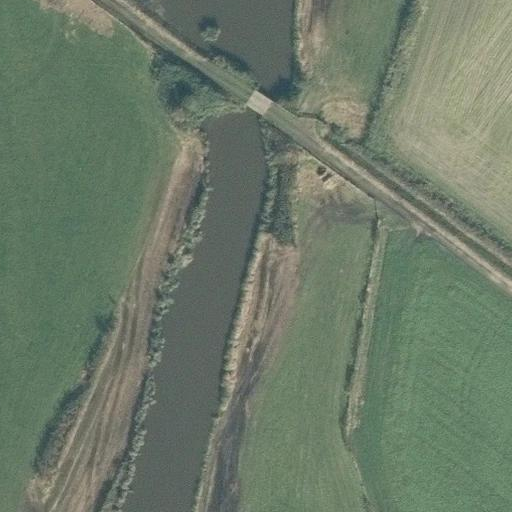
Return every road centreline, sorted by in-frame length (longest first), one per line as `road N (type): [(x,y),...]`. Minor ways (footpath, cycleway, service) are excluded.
road 1 (track): [(406,202),(117,0)]
road 2 (track): [(392,511),(381,427),(406,202)]
road 3 (track): [(511,286),(406,202)]
